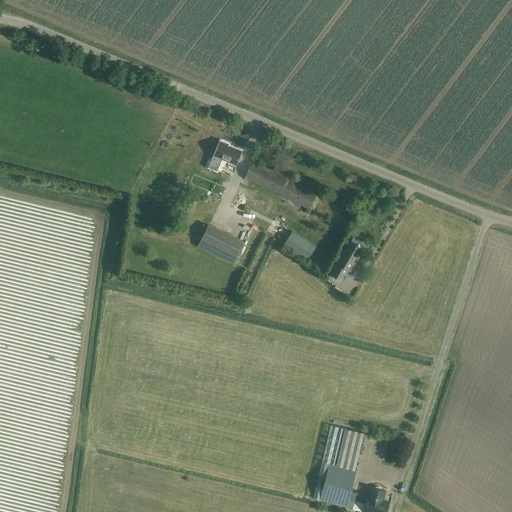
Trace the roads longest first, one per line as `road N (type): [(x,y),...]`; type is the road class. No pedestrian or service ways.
road 1 (unclassified): [(511,208),(0,7)]
road 2 (unknown): [(490,199),(395,485)]
